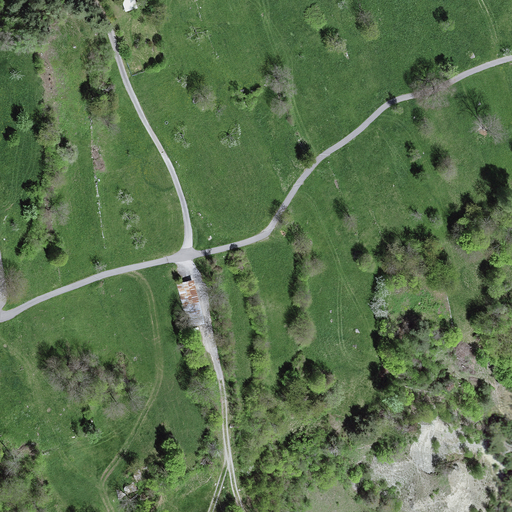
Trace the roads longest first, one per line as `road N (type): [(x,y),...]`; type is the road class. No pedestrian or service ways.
road 1 (track): [(0,315),(68,287),(255,241),(300,182),(387,103),(511,57)]
road 2 (track): [(187,254),(182,198),(96,0)]
road 3 (track): [(177,256),(192,275),(222,394),(236,511)]
